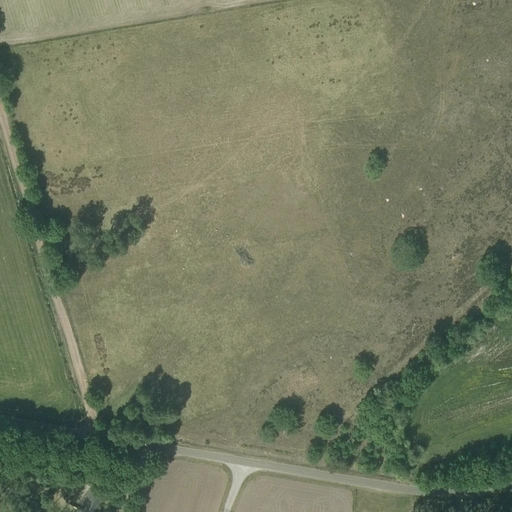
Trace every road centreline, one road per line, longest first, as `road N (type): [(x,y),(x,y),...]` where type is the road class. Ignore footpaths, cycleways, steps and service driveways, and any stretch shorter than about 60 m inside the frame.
road 1 (unclassified): [(511,477),(417,482),(0,415)]
road 2 (track): [(85,427),(0,134)]
